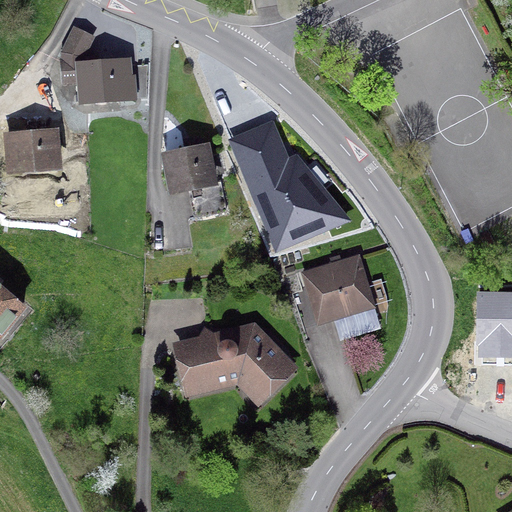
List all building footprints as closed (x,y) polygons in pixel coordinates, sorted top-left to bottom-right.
[(81,104),(122,102),(121,80),(125,80),(124,62),(80,66),(80,62),(59,63),(60,83),(79,82),(81,104)] [(271,122),(229,141),(279,250),(345,220),(296,156),(289,160),(271,122)] [(9,174),(56,170),(53,133),(7,137),(6,132),(0,132),(0,151),(7,151),(9,174)] [(193,219),(224,213),(218,182),(212,184),(204,148),(163,157),(170,193),(187,190),(193,219)] [(340,338),(377,327),(356,259),(302,275),(317,325),(334,319),(340,338)] [(0,333),(21,308),(0,291),(0,333)] [(511,293),(478,293),(477,343),(479,343),(479,355),(511,356),(511,293)] [(263,393),(289,369),(251,330),(233,348),(232,345),(229,343),(224,342),(222,343),(219,345),(218,349),(218,351),(200,356),(199,351),(179,356),(188,393),(248,378),(263,393)]
